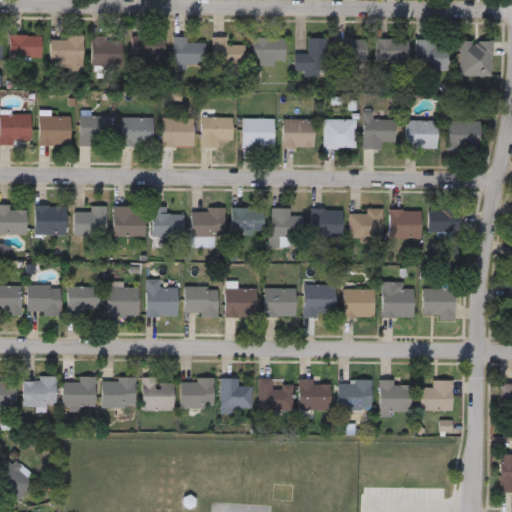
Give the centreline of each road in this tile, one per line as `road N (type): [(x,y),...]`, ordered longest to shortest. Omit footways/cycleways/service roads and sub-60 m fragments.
road 1 (residential): [(0,2),(511,9)]
road 2 (residential): [(0,346),(511,353)]
road 3 (residential): [(0,174),(493,184)]
road 4 (residential): [(511,87),(480,248),(466,511)]
